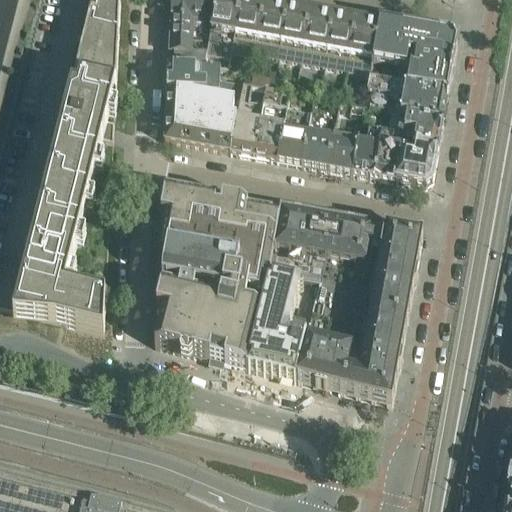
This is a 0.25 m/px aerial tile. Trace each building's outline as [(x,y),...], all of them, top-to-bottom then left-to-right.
[(13,322),(56,327),(59,327),(103,339),(105,301),(65,291),(102,145),(113,148),(113,139),(114,131),(114,129),(107,127),(116,90),(120,0),(94,0),(26,270),(0,263),(0,312),(14,316),(13,322)] [(171,0),(170,21),(171,21),(169,56),(191,57),(192,29),(204,29),(205,0),(171,0)] [(230,63),(231,55),(240,3),(224,0),(216,0),(206,58),(206,59),(230,63)] [(240,3),(231,55),(277,63),(286,11),(240,3)] [(286,11),(277,63),(323,71),(332,19),(286,11)] [(379,28),(332,19),(323,71),(369,79),(372,65),(372,62),(375,48),(379,28)] [(375,48),(454,62),(457,48),(452,41),(379,28),(375,48)] [(375,48),(372,62),(372,65),(400,70),(396,87),(448,96),(454,62),(375,48)] [(169,56),(168,71),(203,73),(206,59),(206,58),(191,57),(169,56)] [(242,87),(220,86),(220,74),(203,73),(168,71),(167,94),(240,97),(242,87)] [(252,77),(250,89),(266,92),(281,95),(283,83),(252,77)] [(367,96),(364,110),(390,114),(443,124),(448,96),(396,87),(369,82),(367,96)] [(229,158),(254,162),(266,92),(250,89),(242,87),(240,97),(236,119),(229,158)] [(320,90),(318,101),(333,104),(335,92),(320,90)] [(290,96),(281,95),(266,92),(254,162),(277,166),(287,114),(290,96)] [(229,158),(236,119),(240,97),(167,94),(166,116),(164,146),(176,148),(188,150),(229,158)] [(301,171),(326,175),(339,105),(333,104),(318,101),(314,101),(311,118),(301,171)] [(339,105),(326,175),(352,180),(358,146),(364,110),(339,105)] [(311,118),(287,114),(277,166),(301,171),(311,118)] [(413,145),(412,151),(438,156),(443,124),(390,114),(386,139),(386,140),(393,141),(413,145)] [(367,147),(358,146),(352,180),(373,184),(381,138),(376,137),(376,138),(369,137),(367,147)] [(391,152),(393,141),(386,140),(386,139),(381,138),(373,184),(395,188),(398,169),(401,154),(391,152)] [(438,156),(412,151),(411,155),(401,153),(401,154),(398,169),(395,188),(415,192),(425,193),(432,189),(434,175),(438,156)] [(217,204),(167,195),(166,195),(161,221),(165,222),(159,258),(166,259),(164,271),(162,285),(172,287),(172,292),(162,290),(156,314),(163,316),(154,351),(209,365),(224,368),(246,374),(266,295),(269,278),(280,215),(222,205),(221,215),(215,214),(217,204)] [(365,296),(411,304),(422,241),(280,215),(269,278),(295,283),(320,288),(365,296)] [(266,295),(246,374),(296,386),(304,352),(280,345),(295,283),(269,278),(267,290),(266,295)] [(339,397),(365,296),(320,288),(304,352),(296,386),(339,397)] [(391,410),(411,304),(365,296),(339,397),(391,410)] [(69,511),(0,494),(0,511),(69,511)]
